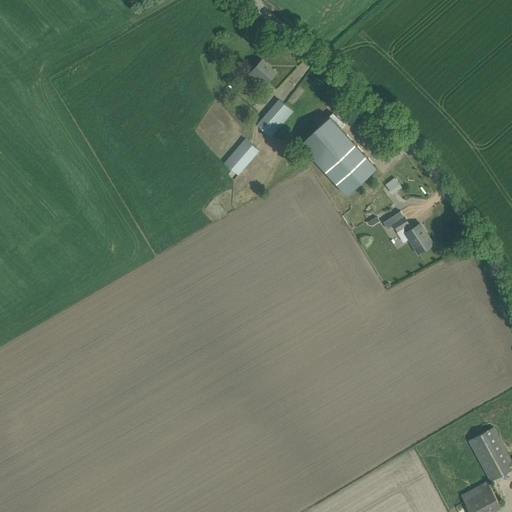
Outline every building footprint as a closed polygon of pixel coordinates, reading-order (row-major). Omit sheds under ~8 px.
[(250,74),(257,80),(260,77),(267,83),(276,72),(275,72),(268,66),(268,65),(262,59),(255,67),(250,74)] [(287,112),(290,115),(294,111),(280,99),(257,125),(268,134),(287,112)] [(301,144),(347,194),(377,167),(342,128),(346,123),(336,115),(325,125),(323,124),(301,144)] [(225,162),(239,174),(260,150),(246,138),(225,162)] [(394,178),(386,184),(393,193),(401,187),(394,178)] [(384,221),(388,228),(394,225),(398,231),(403,228),(406,231),(404,232),(418,253),(432,245),(423,232),(425,231),(420,223),(412,228),(408,223),(409,223),(405,216),(404,217),(400,211),(384,221)] [(377,216),(367,222),(368,224),(372,225),(379,221),(377,216)] [(469,440),(491,481),(511,469),(511,460),(494,426),(469,440)]
